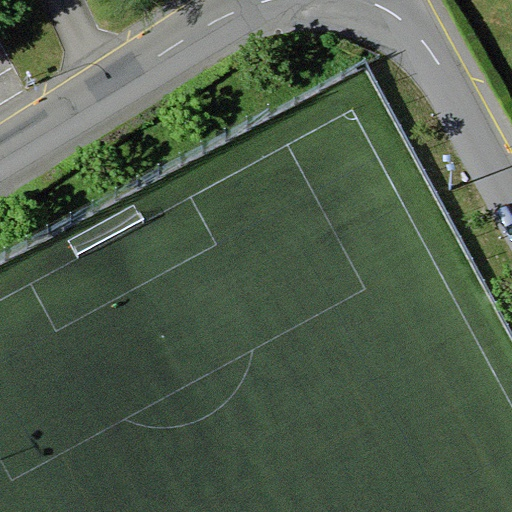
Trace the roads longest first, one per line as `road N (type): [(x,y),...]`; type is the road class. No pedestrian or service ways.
road 1 (residential): [(0,157),(252,0)]
road 2 (residential): [(511,202),(398,0)]
